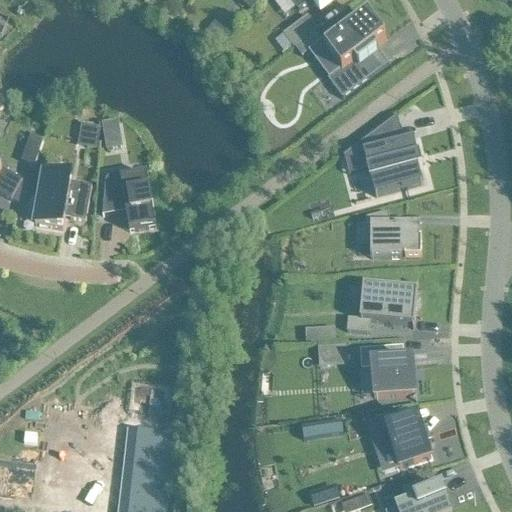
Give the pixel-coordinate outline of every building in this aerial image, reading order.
[(252,15),(264,0),(243,0),(240,5),(252,15)] [(307,0),(309,2),(304,6),(317,23),(322,19),(321,17),(343,0),(307,0)] [(314,38),(319,34),(308,21),(284,39),(294,53),(314,38)] [(376,52),(386,44),(369,21),(359,29),(354,23),(322,47),(321,48),(325,54),(341,75),(328,84),(343,103),(389,69),(376,52)] [(216,57),(234,36),(219,23),(201,44),(216,57)] [(314,38),(294,53),(301,62),(321,48),(322,47),(314,38)] [(398,123),(397,122),(344,161),(345,163),(355,155),(360,161),(364,160),(368,173),(367,173),(367,174),(368,174),(371,184),(370,184),(370,186),(371,185),(376,201),(423,189),(419,172),(423,171),(423,170),(422,170),(419,160),(420,160),(420,159),(418,159),(414,145),(403,148),(396,124),(398,123)] [(104,129),(105,137),(119,135),(118,127),(104,129)] [(101,149),(104,130),(86,128),(84,147),(101,149)] [(30,141),(21,167),(35,171),(44,146),(30,141)] [(0,174),(0,198),(12,205),(23,185),(2,173),(1,175),(0,174)] [(131,177),(114,179),(112,180),(109,181),(108,183),(106,186),(106,188),(103,221),(104,221),(105,215),(126,212),(130,236),(156,232),(148,179),(132,182),(131,177)] [(86,227),(92,191),(72,188),(72,185),(45,180),(40,203),(37,203),(37,202),(36,202),(33,222),(34,222),(34,221),(37,222),(36,230),(63,235),(66,221),(71,222),(71,224),(86,227)] [(12,205),(21,210),(28,191),(22,188),(12,205)] [(382,219),(368,223),(368,231),(359,231),(359,249),(372,249),(372,263),(421,263),(421,231),(390,230),(390,219),(382,219)] [(415,333),(418,296),(364,291),(361,325),(349,323),(347,337),(370,339),(371,327),(413,331),(413,333),(415,333)] [(335,332),(306,334),(307,347),(336,345),(335,332)] [(347,347),(326,348),(327,362),(348,360),(347,347)] [(362,356),(363,374),(373,373),(375,403),(417,400),(415,370),(401,371),(399,353),(362,356)] [(384,440),(371,445),(377,464),(394,459),(399,473),(431,462),(428,451),(432,450),(428,437),(424,439),(420,427),(411,430),(407,416),(379,425),(384,440)] [(305,444),(345,439),(343,421),(302,426),(305,444)] [(122,507),(121,511),(162,511),(170,445),(137,441),(129,508),(122,507)] [(449,511),(442,492),(433,496),(429,484),(403,495),(407,506),(395,510),(395,511),(449,511)] [(369,511),(372,511),(368,499),(357,504),(360,511),(369,511)]
